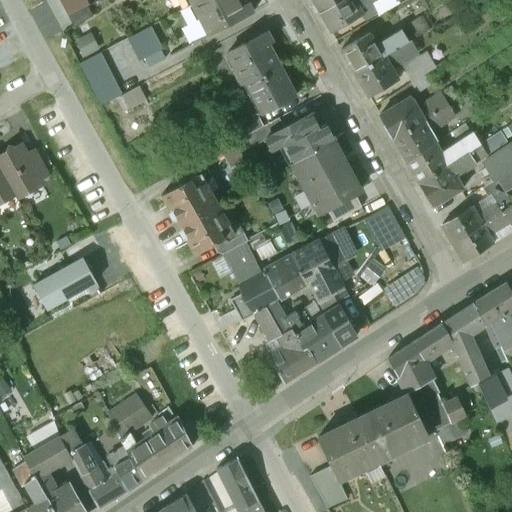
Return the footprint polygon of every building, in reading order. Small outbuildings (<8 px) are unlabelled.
[(178,0),(183,9),(201,0),(178,0)] [(201,0),(183,9),(183,10),(190,25),(183,29),(191,44),(252,12),(247,3),(242,5),(239,0),(201,0)] [(311,0),(320,15),(344,0),(311,0)] [(344,0),(320,15),(331,33),(361,14),(364,21),(377,13),(371,3),(375,0),(397,0),(398,1),(400,0),(344,0)] [(87,6),(68,17),(73,27),(93,16),(87,6)] [(151,26),(128,38),(140,60),(160,49),(162,48),(151,26)] [(406,30),(389,39),(390,41),(396,51),(409,43),(404,36),(408,33),(406,30)] [(267,31),(227,53),(243,84),(246,82),(279,65),(268,44),(273,42),(267,31)] [(370,35),(341,52),(355,75),(396,51),(390,41),(378,48),(370,35)] [(409,43),(396,51),(402,62),(404,64),(420,54),(418,50),(414,52),(409,43)] [(160,49),(145,57),(150,66),(165,58),(160,49)] [(396,51),(355,75),(369,99),(399,82),(391,69),(402,62),(396,51)] [(121,95),(100,53),(79,64),(101,105),(121,95)] [(279,65),(246,82),(262,113),(295,96),(279,65)] [(139,86),(117,98),(124,112),(146,101),(139,86)] [(447,95),(428,107),(429,109),(434,117),(448,107),(446,102),(450,99),(447,95)] [(410,101),(380,119),(394,142),(425,123),(434,117),(429,109),(419,115),(410,101)] [(448,107),(434,117),(440,127),(441,129),(461,117),(458,112),(454,115),(448,107)] [(256,114),(227,130),(234,141),(243,136),(262,126),(256,114)] [(284,129),(266,139),(266,140),(272,150),(284,144),(294,163),(299,160),(330,143),(335,140),(327,124),(318,128),(311,115),(284,129)] [(425,123),(394,142),(407,164),(438,146),(430,133),(440,127),(434,117),(425,123)] [(262,126),(243,136),(250,149),(266,140),(266,139),(284,129),(278,118),(262,126)] [(511,123),(494,136),(501,147),(511,138),(511,123)] [(475,135),(454,147),(455,149),(443,156),(450,166),(461,159),(481,145),(475,135)] [(340,162),(330,143),(299,160),(311,182),(306,185),(320,212),(326,208),(354,193),(358,191),(342,161),(340,162)] [(25,156),(20,145),(15,148),(8,146),(6,153),(0,156),(0,167),(14,194),(16,198),(41,184),(38,179),(25,156)] [(481,145),(461,159),(468,170),(469,171),(488,158),(481,145)] [(438,146),(407,164),(419,186),(450,166),(443,156),(438,146)] [(49,173),(36,150),(25,156),(38,179),(49,173)] [(511,152),(486,169),(494,182),(511,169),(511,152)] [(203,158),(180,170),(186,180),(201,172),(203,174),(210,170),(203,158)] [(450,166),(419,186),(432,208),(463,190),(456,177),(468,170),(461,159),(450,166)] [(0,201),(14,194),(0,167),(0,201)] [(186,180),(162,192),(179,224),(217,202),(203,174),(201,172),(186,180)] [(354,193),(326,208),(333,221),(362,206),(354,193)] [(217,202),(179,224),(194,253),(217,241),(233,233),(232,230),(217,202)] [(386,248),(411,235),(394,203),(369,216),(386,248)] [(497,204),(475,216),(481,225),(501,212),(497,204)] [(471,209),(443,226),(453,244),(481,225),(475,216),(471,209)] [(501,212),(481,225),(488,236),(509,224),(501,212)] [(481,225),(453,244),(463,261),(492,244),(488,236),(481,225)] [(233,233),(217,241),(223,252),(245,241),(239,227),(232,230),(233,233)] [(261,232),(245,241),(250,251),(266,242),(261,232)] [(318,240),(303,248),(318,276),(332,269),(330,265),(318,240)] [(223,252),(221,254),(242,292),(252,311),(265,305),(279,297),(264,271),(260,273),(260,272),(250,251),(245,241),(223,252)] [(303,248),(291,255),(305,283),(309,281),(318,276),(303,248)] [(383,248),(362,272),(374,283),(396,259),(383,248)] [(291,255),(278,262),(293,290),(305,283),(291,255)] [(96,282),(82,258),(33,285),(47,310),(96,282)] [(342,259),(330,265),(332,269),(334,272),(350,264),(348,260),(344,262),(342,259)] [(278,262),(260,272),(260,273),(264,271),(279,297),(279,298),(293,290),(278,262)] [(332,269),(318,276),(309,281),(316,297),(341,285),(334,272),(332,269)] [(511,292),(506,283),(473,303),(484,325),(489,322),(500,346),(503,351),(511,345),(511,330),(506,323),(504,325),(499,315),(505,312),(505,314),(511,309),(511,292)] [(341,285),(316,297),(321,307),(345,294),(341,285)] [(242,292),(229,299),(240,319),(253,312),(252,311),(242,292)] [(473,303),(441,324),(449,342),(456,356),(476,347),(471,338),(476,335),(474,331),(484,325),(473,303)] [(356,335),(338,304),(322,315),(331,329),(331,330),(340,345),(356,335)] [(291,329),(282,333),(265,305),(252,311),(253,312),(270,341),(276,337),(282,347),(269,354),(284,382),(315,362),(305,345),(301,347),(294,333),(291,329)] [(322,315),(294,333),(301,347),(305,345),(315,362),(340,345),(331,330),(331,329),(322,315)] [(500,346),(489,322),(484,325),(495,348),(500,346)] [(441,324),(413,342),(422,359),(449,342),(441,324)] [(413,342),(389,358),(407,392),(423,383),(426,388),(434,383),(422,359),(413,342)] [(511,345),(503,351),(504,354),(509,356),(511,355),(511,345)] [(476,347),(456,356),(469,386),(477,382),(481,391),(489,405),(511,393),(511,380),(507,369),(490,377),(476,347)] [(477,382),(469,386),(473,394),(481,391),(477,382)] [(426,388),(423,383),(407,392),(407,393),(424,426),(434,427),(443,423),(448,421),(441,405),(436,394),(430,396),(426,388)] [(434,383),(426,388),(430,396),(436,394),(437,393),(438,392),(434,383)] [(176,417),(156,392),(147,399),(164,425),(176,417)] [(407,394),(357,418),(378,459),(428,435),(424,426),(407,393),(406,393),(407,394)] [(511,393),(489,405),(492,412),(511,403),(511,393)] [(136,443),(130,433),(153,417),(135,394),(107,412),(125,448),(136,471),(141,481),(152,473),(136,443)] [(457,398),(441,405),(448,421),(443,423),(448,433),(462,427),(458,417),(464,414),(457,398)] [(50,413),(40,418),(43,424),(53,418),(50,413)] [(164,425),(158,429),(156,425),(151,428),(153,432),(144,438),(161,468),(192,446),(178,416),(176,417),(164,425)] [(357,418),(317,437),(331,465),(338,480),(364,467),(364,466),(378,459),(357,418)] [(60,436),(40,447),(38,444),(32,447),(34,451),(24,457),(27,463),(36,477),(47,471),(71,457),(60,436)] [(161,468),(144,438),(136,443),(152,473),(161,468)] [(125,448),(114,454),(128,475),(136,471),(125,448)] [(86,470),(76,454),(71,457),(80,474),(86,470)] [(18,494),(0,457),(0,489),(5,487),(11,498),(18,494)] [(264,511),(237,459),(216,468),(238,511),(264,511)] [(36,477),(27,463),(13,470),(22,487),(37,479),(36,477)] [(331,465),(309,476),(327,507),(346,498),(338,480),(331,465)] [(117,471),(103,480),(93,466),(86,470),(80,474),(98,508),(128,490),(117,471)] [(87,511),(69,483),(59,490),(47,471),(36,477),(47,496),(55,511),(87,511)] [(18,511),(27,511),(26,509),(18,494),(11,498),(18,511)] [(196,503),(192,505),(186,494),(165,506),(168,511),(196,511),(200,510),(196,503)] [(55,511),(47,496),(26,509),(27,511),(55,511)]
